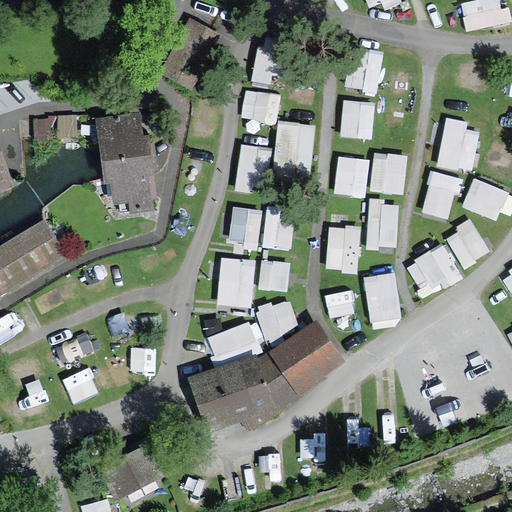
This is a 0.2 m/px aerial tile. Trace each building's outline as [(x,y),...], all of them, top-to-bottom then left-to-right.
[(459,0),(462,27),(507,23),(504,0),(459,0)] [(221,33),(189,18),(162,75),(193,91),(221,33)] [(271,84),(282,38),(264,34),(253,80),(271,84)] [(378,93),(386,53),(356,47),(348,87),(378,93)] [(461,58),(459,80),(479,82),(482,60),(461,58)] [(242,118),(277,123),(282,93),(247,87),(242,118)] [(375,138),(376,101),(344,99),(343,137),(375,138)] [(511,103),(497,101),(493,127),(511,129),(511,103)] [(105,161),(154,153),(151,134),(143,135),(139,111),(94,119),(103,149),(105,161)] [(473,171),(479,133),(465,131),(467,119),(446,115),(437,165),(473,171)] [(278,176),(312,178),(314,123),(281,121),(278,176)] [(483,165),(504,172),(511,150),(511,149),(491,142),(483,165)] [(242,143),(237,186),(265,190),(270,146),(242,143)] [(0,189),(13,184),(0,149),(0,189)] [(406,193),(408,153),(375,151),(373,191),(406,193)] [(154,153),(105,161),(107,178),(105,184),(110,183),(114,204),(127,202),(130,215),(155,210),(147,165),(156,163),(154,153)] [(367,194),(369,157),(339,155),(337,193),(367,194)] [(456,216),(458,173),(428,172),(426,215),(456,216)] [(475,176),(463,205),(498,220),(510,190),(475,176)] [(400,247),(399,199),(369,200),(371,248),(400,247)] [(230,244),(261,245),(262,209),(232,208),(230,244)] [(267,215),(265,246),(292,247),(293,217),(267,215)] [(448,231),(462,265),(490,253),(476,219),(448,231)] [(31,228),(53,263),(66,254),(44,223),(31,228)] [(328,269),(359,270),(360,226),(329,225),(328,269)] [(17,236),(39,271),(53,263),(31,228),(17,236)] [(3,245),(25,280),(39,271),(17,236),(3,245)] [(0,246),(0,269),(12,288),(25,280),(3,245),(0,246)] [(420,290),(459,276),(448,245),(409,259),(420,290)] [(219,304),(254,305),(256,257),(220,256),(219,304)] [(262,258),(261,289),(290,290),(291,260),(262,258)] [(0,295),(12,288),(0,269),(0,295)] [(401,319),(398,272),(366,274),(369,321),(401,319)] [(264,331),(298,323),(292,298),(258,306),(264,331)] [(188,378),(208,432),(241,420),(250,433),(329,377),(326,373),(346,359),(317,319),(258,360),(255,352),(188,378)] [(102,467),(118,499),(165,476),(148,444),(102,467)]
